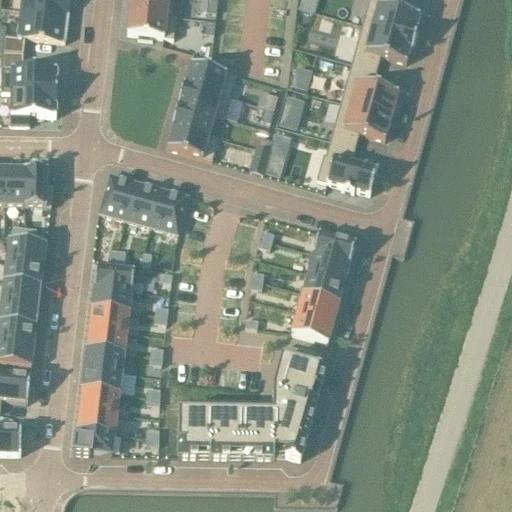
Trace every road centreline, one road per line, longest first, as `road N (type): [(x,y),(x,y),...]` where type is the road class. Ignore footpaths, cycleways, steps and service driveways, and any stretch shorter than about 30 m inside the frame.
road 1 (residential): [(45,480),(316,487),(384,230)]
road 2 (tertiary): [(45,480),(85,151)]
road 3 (residential): [(85,151),(384,230)]
road 4 (residential): [(511,230),(421,511)]
road 5 (residential): [(384,230),(448,0)]
road 6 (tertiary): [(85,151),(103,0)]
